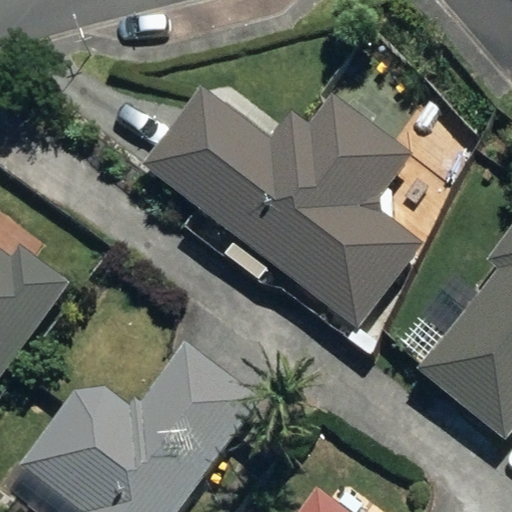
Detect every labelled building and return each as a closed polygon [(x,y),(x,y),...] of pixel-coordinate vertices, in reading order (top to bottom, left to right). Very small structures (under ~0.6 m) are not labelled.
[(206,102),(147,180),(362,342),(426,257),(386,228),(386,209),(417,168),(336,107),(313,138),(295,125),(273,154),(206,102)] [(511,452),(511,251),(491,277),(503,288),(423,386),(509,456),(511,452)] [(0,392),(72,295),(25,260),(16,274),(0,262),(0,392)] [(380,352),(365,342),(364,343),(359,340),(352,350),(372,366),(380,352)] [(190,511),(264,413),(189,359),(145,416),(138,412),(133,419),(110,402),(81,405),(23,481),(63,511),(190,511)]
